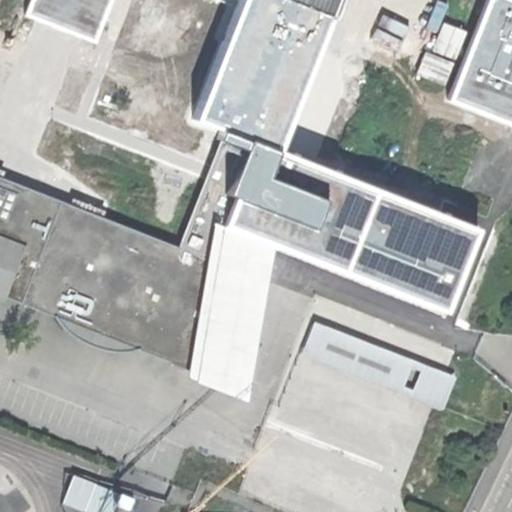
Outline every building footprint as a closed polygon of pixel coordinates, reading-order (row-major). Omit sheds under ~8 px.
[(29,0),(25,14),(94,41),(109,0),(29,0)] [(228,132),(255,143),(274,150),(332,0),(239,0),(236,9),(193,119),(228,132)] [(239,0),(211,0),(236,9),(239,0)] [(511,0),(485,0),(447,98),(511,123),(511,0)] [(219,223),(223,224),(255,143),(228,132),(226,136),(223,135),(209,172),(181,243),(184,244),(182,250),(205,258),(219,223)] [(262,240),(443,311),(475,229),(287,155),(274,150),(255,143),(223,224),(262,240)] [(226,265),(205,258),(182,250),(0,184),(0,306),(1,307),(3,302),(50,319),(137,350),(188,369),(226,265)] [(226,265),(188,369),(237,386),(262,240),(223,224),(219,223),(205,258),(226,265)] [(112,353),(137,350),(50,319),(68,337),(89,349),(112,353)] [(301,351),(398,389),(409,361),(312,323),(301,351)] [(423,367),(412,395),(440,405),(450,377),(423,367)]
